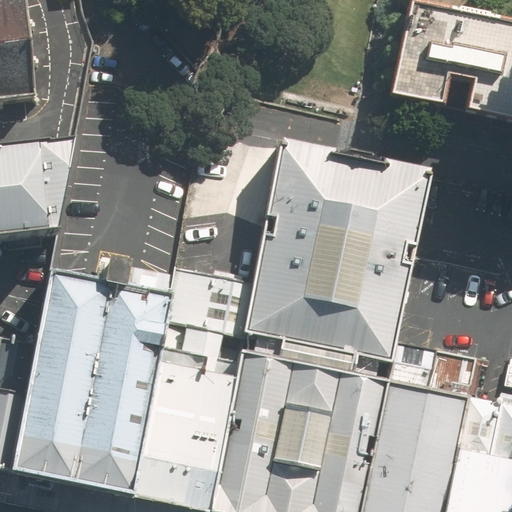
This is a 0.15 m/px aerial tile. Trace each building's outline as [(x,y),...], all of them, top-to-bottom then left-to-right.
[(0,0),(0,100),(35,97),(24,0),(0,0)] [(511,120),(511,28),(406,6),(388,94),(511,120)] [(0,236),(54,231),(74,144),(0,150),(0,236)] [(360,511),(385,384),(390,364),(426,173),(277,144),(241,336),(241,353),(238,365),(209,511),(360,511)] [(0,462),(0,471),(129,498),(160,347),(170,299),(97,284),(50,274),(39,272),(14,394),(0,462)] [(129,498),(196,511),(209,511),(238,365),(160,347),(129,498)] [(385,384),(360,511),(444,511),(456,451),(466,399),(385,384)] [(0,462),(14,394),(0,390),(0,462)] [(511,511),(511,461),(456,451),(444,511),(511,511)] [(0,503),(44,511),(196,511),(129,498),(0,471),(0,503)]
